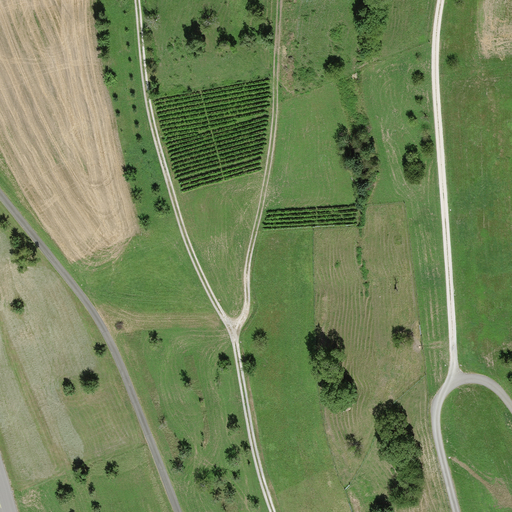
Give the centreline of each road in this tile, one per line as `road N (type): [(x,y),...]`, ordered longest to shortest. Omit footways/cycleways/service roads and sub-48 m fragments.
road 1 (track): [(134,0),(150,124),(191,256),(230,329),(272,511)]
road 2 (track): [(440,0),(436,130),(454,379)]
road 3 (track): [(0,197),(106,337),(176,511)]
road 4 (track): [(230,329),(244,319),(246,264),(271,143),(279,0)]
road 5 (track): [(93,511),(0,284)]
road 6 (track): [(454,511),(434,435),(441,389),(472,378),(511,410)]
